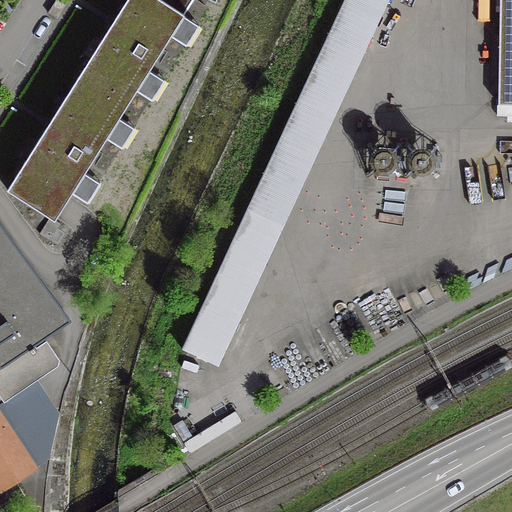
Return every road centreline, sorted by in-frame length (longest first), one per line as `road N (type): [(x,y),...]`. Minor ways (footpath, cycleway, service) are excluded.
road 1 (unknown): [(476,0),(475,135),(482,146),(511,150)]
road 2 (primary): [(378,511),(511,438)]
